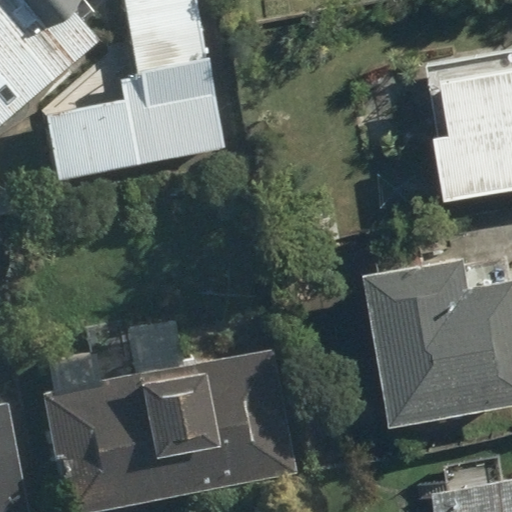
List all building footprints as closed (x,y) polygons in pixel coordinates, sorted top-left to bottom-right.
[(0,0),(0,117),(90,41),(63,9),(74,0),(0,0)] [(92,99),(34,109),(46,182),(214,154),(188,0),(113,0),(126,74),(89,80),(92,99)] [(448,130),(430,133),(440,198),(511,187),(511,68),(440,79),(448,130)] [(386,427),(511,406),(511,271),(468,279),(464,251),(360,268),(386,427)] [(28,388),(50,511),(66,511),(287,472),(264,346),(28,388)] [(0,511),(18,511),(3,407),(0,407),(0,511)] [(511,511),(511,475),(426,492),(430,511),(511,511)]
